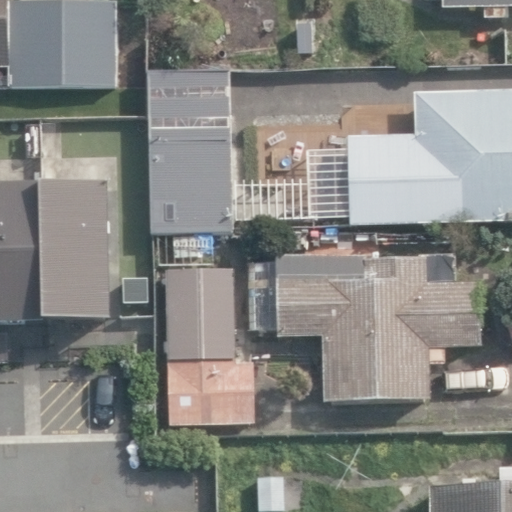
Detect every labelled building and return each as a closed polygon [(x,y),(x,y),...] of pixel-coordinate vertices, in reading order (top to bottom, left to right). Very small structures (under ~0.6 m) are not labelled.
[(0,0),(0,71),(10,71),(10,89),(121,87),(119,3),(12,5),(11,0),(0,0)] [(483,3),(483,14),(499,14),(499,5),(511,4),(511,0),(437,0),(438,3),(483,3)] [(294,14),(296,58),(319,58),(317,14),(294,14)] [(151,261),(196,260),(195,232),(233,231),(233,213),(219,213),(219,204),(233,204),(232,186),(230,63),(148,64),(151,261)] [(511,92),(417,94),(418,136),(349,138),(351,227),(511,223),(511,92)] [(0,334),(115,332),(112,195),(0,197),(0,334)] [(453,280),(452,251),(275,254),(275,259),(246,260),(247,326),(275,325),(275,335),(320,334),(321,398),(428,397),(428,362),(443,362),(443,344),(478,344),(477,280),(453,280)] [(165,355),(232,354),(231,264),(164,264),(165,355)] [(166,358),(166,419),(253,418),(252,358),(166,358)] [(511,511),(511,482),(428,483),(427,511),(511,511)]
